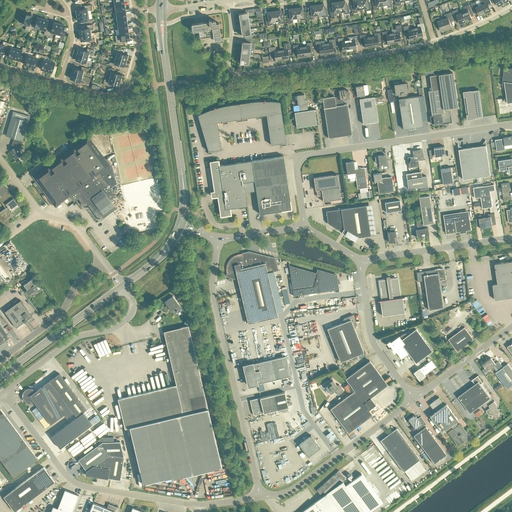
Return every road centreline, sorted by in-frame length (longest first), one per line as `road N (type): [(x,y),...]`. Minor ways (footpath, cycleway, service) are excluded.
road 1 (residential): [(511,7),(413,46),(234,73),(228,1)]
road 2 (residential): [(511,124),(306,154),(296,163),(303,228)]
road 3 (residential): [(218,238),(212,292),(260,496)]
road 4 (unclassified): [(199,505),(69,479),(3,391)]
road 5 (unclassified): [(413,398),(291,489),(260,496)]
road 6 (unclassified): [(121,285),(133,303),(130,316),(75,337),(3,391)]
road 7 (residential): [(413,398),(374,344),(360,258)]
road 8 (tertiary): [(360,258),(511,237)]
road 9 (tertiary): [(121,285),(0,376)]
road 10 (unclassified): [(242,235),(241,224),(213,223),(205,206),(194,114)]
road 11 (residential): [(133,11),(137,47),(123,92),(102,96),(60,83)]
road 12 (track): [(394,511),(511,424)]
road 13 (residential): [(0,359),(59,316),(80,280),(104,263)]
road 14 (tertiary): [(162,42),(182,179)]
road 15 (unclassified): [(511,326),(413,398)]
